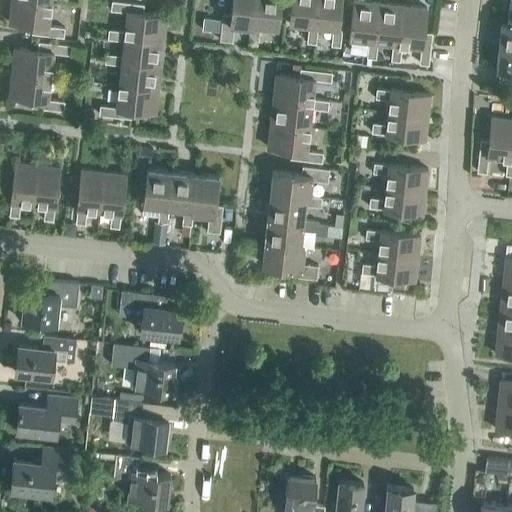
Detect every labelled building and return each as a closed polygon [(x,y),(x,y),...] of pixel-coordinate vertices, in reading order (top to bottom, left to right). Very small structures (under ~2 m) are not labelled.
[(48,25),(51,2),(35,0),(10,0),(8,22),(32,24),(31,32),(63,36),(64,27),(48,25)] [(126,11),(124,31),(124,34),(163,39),(166,15),(142,12),(143,4),(111,0),(111,9),(126,11)] [(252,27),(255,0),(231,0),(230,14),(222,13),(219,39),(232,41),(234,25),(250,27),(252,27)] [(277,26),(279,0),(255,0),(252,27),(250,27),(248,39),(258,40),(260,24),(277,26)] [(313,26),(316,0),(291,0),(289,23),(308,25),(313,26)] [(340,0),(316,0),(313,26),(308,25),(306,41),(315,42),(317,27),(333,28),(331,44),(340,45),(341,29),(338,28),(340,0)] [(373,41),(377,1),(365,0),(352,0),(349,38),(368,40),(373,41)] [(397,44),(402,4),(377,1),(373,41),(368,40),(366,56),(375,57),(377,42),(392,43),(397,44)] [(426,7),(402,4),(397,44),(392,43),(390,59),(399,60),(401,44),(421,47),(419,63),(427,64),(431,32),(423,31),(426,7)] [(201,30),(214,31),(216,18),(203,17),(201,30)] [(511,22),(506,22),(506,21),(500,20),(495,68),(511,69),(511,22)] [(161,63),(163,39),(124,34),(124,31),(108,29),(107,38),(123,39),(121,55),(121,59),(161,63)] [(69,53),(70,44),(38,41),(37,49),(14,46),(11,71),(50,75),(53,52),(69,53)] [(158,87),(161,63),(121,59),(121,55),(105,53),(104,62),(120,64),(118,83),(158,87)] [(275,73),(272,98),(312,102),(312,98),(314,79),(330,81),(331,72),(300,68),(299,76),(275,73)] [(48,99),(50,75),(11,71),(8,95),(32,98),(31,106),(63,109),(64,100),(48,99)] [(155,112),(158,87),(118,83),(116,106),(100,104),(99,113),(130,117),(131,109),(155,112)] [(427,116),(430,93),(390,89),(376,88),(375,97),(389,99),(388,111),(427,116)] [(328,100),(312,98),(312,102),(272,98),(269,122),(309,126),(311,107),(327,109),(328,100)] [(425,138),(427,116),(388,111),(386,124),(372,122),(371,131),(385,133),(385,134),(425,138)] [(511,158),(511,145),(511,118),(491,116),(488,140),(480,139),(477,170),(486,171),(487,155),(507,158),(511,158)] [(306,150),(309,126),(269,122),(267,146),(291,149),(290,157),(321,161),(322,152),(306,150)] [(365,145),(366,135),(356,134),(355,144),(365,145)] [(152,157),(153,147),(139,146),(138,155),(152,157)] [(33,203),(37,163),(15,160),(10,200),(11,200),(9,214),(18,215),(20,201),(33,203)] [(425,190),(427,168),(388,163),(388,164),(374,162),(373,172),(387,173),(385,186),(425,190)] [(55,205),(60,165),(37,163),(33,203),(45,204),(43,218),(53,219),(54,205),(55,205)] [(272,170),(269,192),(309,197),(309,195),(311,179),(327,181),(328,168),(302,165),(301,173),(272,170)] [(166,205),(170,169),(146,167),(142,203),(159,205),(157,220),(167,222),(169,206),(166,205)] [(99,210),(103,170),(81,168),(76,208),(77,208),(75,222),(84,223),(86,209),(99,210)] [(189,212),(194,172),(170,169),(166,205),(169,206),(183,207),(181,223),(182,223),(190,224),(191,224),(192,212),(189,212)] [(121,212),(126,173),(103,170),(99,210),(111,211),(109,225),(119,226),(120,212),(121,212)] [(218,175),(194,172),(189,212),(192,212),(208,214),(206,230),(219,231),(222,205),(214,204),(218,175)] [(422,213),(425,190),(385,186),(384,198),(370,197),(369,206),(383,207),(382,208),(422,213)] [(321,197),(309,195),(309,197),(269,192),(266,216),(302,221),(303,219),(304,204),(320,206),(321,197)] [(302,228),(314,230),(314,233),(326,235),(328,224),(318,223),(319,221),(303,219),(302,221),(266,216),(263,241),(300,245),(300,244),(302,228)] [(152,241),(164,242),(166,222),(154,221),(152,241)] [(63,223),(61,234),(74,235),(75,226),(75,224),(63,223)] [(342,225),(334,224),(332,235),(341,236),(341,232),(342,225)] [(90,228),(75,226),(74,235),(89,237),(90,228)] [(417,256),(420,234),(380,229),(380,230),(366,228),(365,238),(379,239),(377,252),(417,256)] [(304,245),(300,244),(300,245),(263,241),(261,263),(291,267),(290,274),(316,278),(318,265),(302,263),(304,245)] [(415,279),(417,256),(377,252),(376,264),(362,263),(361,272),(375,274),(415,279)] [(511,256),(505,255),(502,280),(511,280),(511,256)] [(38,320),(44,320),(56,321),(58,303),(76,305),(79,281),(48,278),(47,290),(24,288),(21,319),(38,321),(38,320)] [(511,280),(502,280),(500,304),(511,305),(511,280)] [(177,335),(180,308),(150,305),(151,293),(121,289),(120,302),(143,305),(140,330),(177,335)] [(511,305),(500,304),(497,329),(511,330),(511,305)] [(511,330),(497,329),(494,353),(511,354),(511,330)] [(77,338),(67,337),(43,334),(42,346),(18,344),(15,371),(51,376),(53,358),(74,361),(77,338)] [(171,390),(174,362),(148,358),(149,345),(113,342),(111,363),(135,366),(133,385),(171,390)] [(511,380),(500,379),(497,403),(511,405),(511,380)] [(73,420),(76,397),(48,394),(47,405),(19,402),(16,430),(56,435),(58,418),(73,420)] [(165,445),(168,417),(140,414),(142,400),(114,397),(112,419),(129,421),(126,441),(165,445)] [(511,405),(497,403),(494,428),(511,429),(511,405)] [(66,479),(70,449),(43,446),(41,460),(13,457),(10,487),(51,491),(52,477),(66,479)] [(166,501),(169,473),(142,470),(144,456),(116,453),(113,475),(130,477),(128,496),(166,501)] [(510,468),(511,459),(487,456),(485,469),(508,472),(509,468),(510,468)] [(323,511),(324,505),(312,504),(315,477),(287,474),(283,511),(323,511)] [(359,511),(363,482),(339,479),(335,511),(359,511)] [(412,500),(413,487),(387,484),(384,511),(434,511),(435,507),(434,505),(427,505),(425,506),(420,505),(421,504),(417,501),(412,500)] [(504,511),(505,504),(480,501),(479,511),(504,511)]
